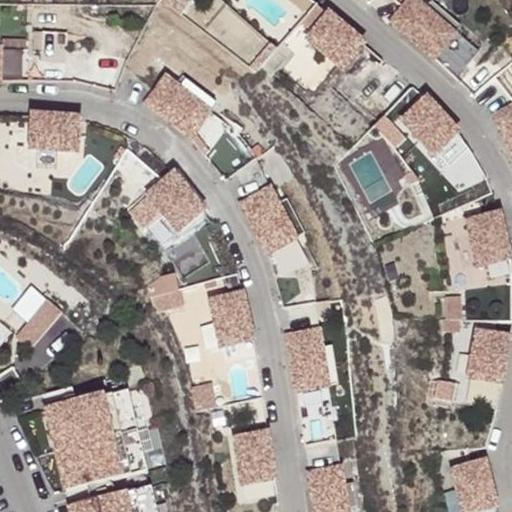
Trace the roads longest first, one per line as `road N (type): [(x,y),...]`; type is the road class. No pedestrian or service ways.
road 1 (residential): [(294,511),(263,317),(224,203),(199,170),(134,127),(90,107),(0,98)]
road 2 (residential): [(511,201),(459,113),(329,0)]
